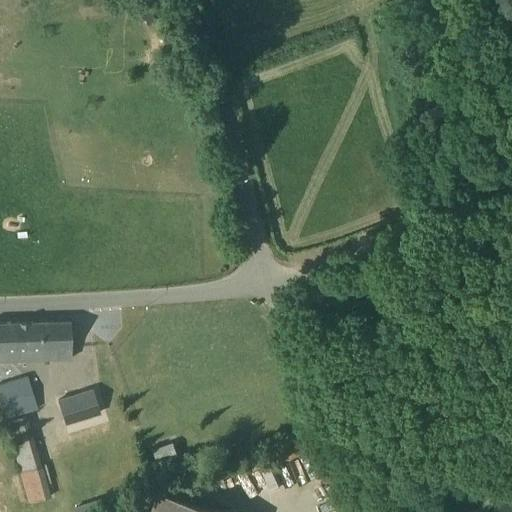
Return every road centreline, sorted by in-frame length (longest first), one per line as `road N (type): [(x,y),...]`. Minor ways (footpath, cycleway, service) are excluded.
road 1 (unclassified): [(267,280),(185,0)]
road 2 (unclassified): [(0,306),(191,294),(267,280)]
road 3 (track): [(267,280),(333,265),(511,190)]
road 4 (unclassified): [(368,511),(267,280)]
